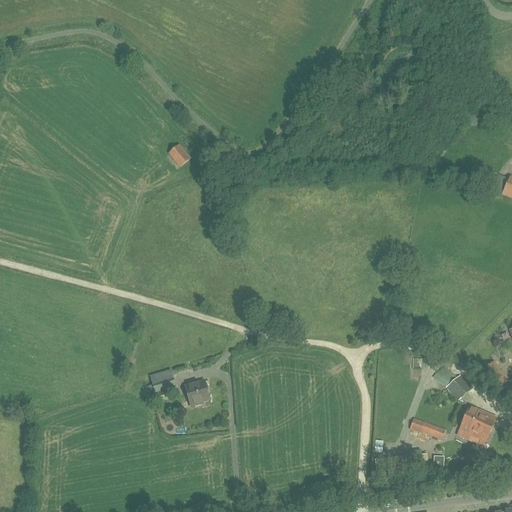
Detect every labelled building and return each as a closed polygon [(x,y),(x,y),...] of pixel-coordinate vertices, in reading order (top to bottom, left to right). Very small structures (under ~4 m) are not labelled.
[(168,154),(180,169),(191,159),(180,145),(168,154)] [(494,363),(481,375),(496,392),(509,381),(502,372),(501,372),(498,370),(499,369),(494,363)] [(473,387),(460,375),(445,389),(458,401),(473,387)] [(153,384),(155,394),(176,388),(174,378),(153,384)] [(204,382),(185,388),(190,407),(210,401),(204,382)] [(471,407),(460,431),(457,436),(469,441),(472,437),(480,441),(484,433),(480,432),(481,429),(479,428),(486,413),(471,407)] [(497,419),(486,413),(479,428),(481,429),(480,432),(484,433),(480,441),(486,443),(497,419)] [(446,431),(440,429),(436,439),(442,441),(446,431)] [(404,452),(405,457),(374,461),(377,474),(406,469),(423,468),(422,450),(404,452)] [(473,461),(471,466),(478,469),(480,464),(473,461)]
